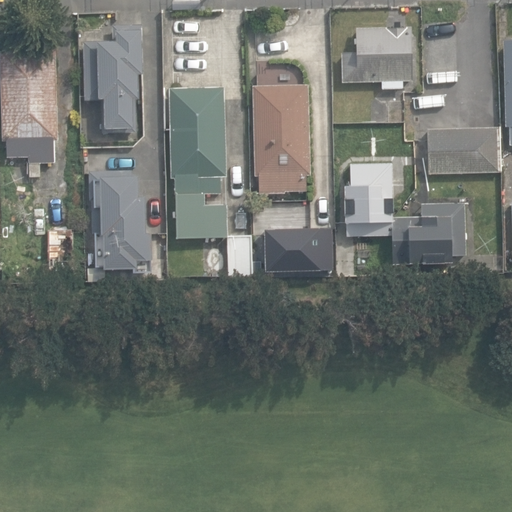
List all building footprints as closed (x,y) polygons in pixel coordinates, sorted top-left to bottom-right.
[(303,12),(305,80),(332,79),(329,11),(303,12)] [(114,43),(84,43),(84,101),(100,101),(100,134),(141,133),(140,77),(147,77),(146,25),(114,25),(114,43)] [(383,82),(383,89),(404,89),(404,81),(414,81),(413,26),(357,26),(357,53),(343,53),(344,82),(383,82)] [(30,157),(31,176),(42,176),(42,163),(58,163),(57,140),(59,140),(57,51),(2,52),(4,142),(8,142),(8,157),(30,157)] [(285,193),(285,217),(309,217),(309,207),(308,175),(311,175),(309,85),(281,85),(280,77),(258,77),(258,85),(254,85),(254,86),(256,176),(260,176),(260,193),(285,193)] [(253,276),(253,279),(276,278),(276,270),(331,269),(331,264),(336,264),(336,251),(331,251),(331,241),(252,242),(252,235),(229,236),(228,204),(223,204),(223,177),(227,177),(226,87),(170,88),(171,178),(177,178),(177,238),(229,238),(230,276),(253,276)] [(428,130),(430,174),(501,172),(501,153),(500,127),(428,130)] [(394,235),(394,263),(453,263),(453,256),(466,256),(466,202),(422,203),(422,216),(394,216),(394,163),(352,164),(352,188),(347,188),(347,236),(394,235)] [(139,197),(139,176),(130,177),(130,173),(87,173),(88,207),(100,207),(100,237),(105,237),(105,269),(139,268),(139,260),(153,260),(152,232),(147,232),(146,197),(139,197)] [(43,265),(43,275),(53,275),(53,271),(77,271),(76,229),(51,230),(51,264),(43,265)] [(166,253),(158,253),(158,264),(153,264),(153,280),(166,280),(166,253)]
